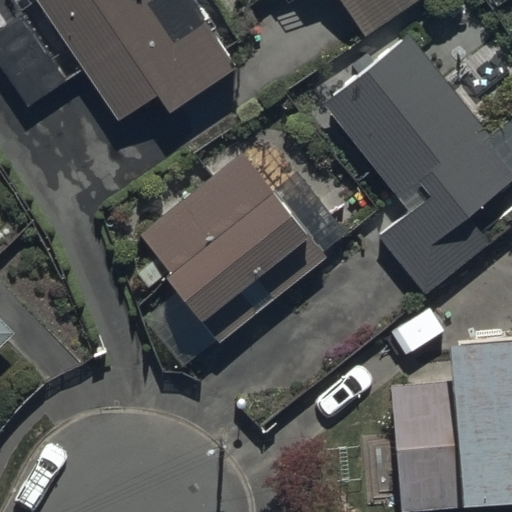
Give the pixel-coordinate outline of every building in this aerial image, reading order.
[(0,55),(34,105),(85,69),(121,120),(157,95),(172,116),(241,68),(193,0),(164,0),(159,4),(155,0),(24,0),(0,17),(0,55)] [(342,0),(367,37),(422,0),(342,0)] [(327,103),(412,212),(378,238),(420,292),(488,239),(469,214),(511,180),(511,122),(492,138),(413,36),(327,103)] [(182,367),(220,337),(224,343),(329,260),(323,253),(347,233),(278,145),(253,164),(244,152),(139,235),(181,288),(143,318),(182,367)] [(0,352),(17,335),(0,317),(0,352)] [(391,385),(402,511),(511,501),(511,342),(453,348),(456,379),(391,385)]
